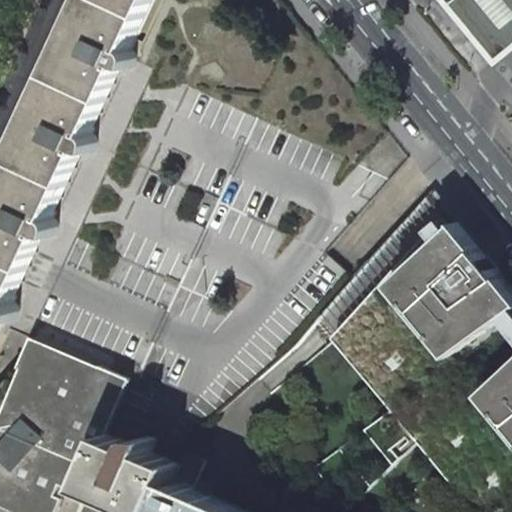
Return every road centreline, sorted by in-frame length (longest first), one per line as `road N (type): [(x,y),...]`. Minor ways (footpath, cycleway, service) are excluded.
road 1 (primary): [(511,204),(347,0)]
road 2 (unknown): [(379,223),(221,147)]
